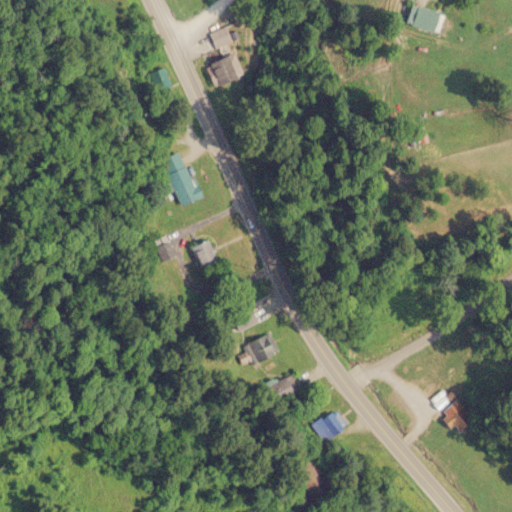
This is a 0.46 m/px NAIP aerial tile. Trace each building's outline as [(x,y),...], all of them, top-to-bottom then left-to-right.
[(403,22),(436,31),(441,12),(408,3),(403,22)] [(214,48),(230,41),(223,26),(208,33),(214,48)] [(241,73),(232,51),(206,62),(215,84),(241,73)] [(166,88),(165,68),(150,68),(151,89),(166,88)] [(158,159),(178,204),(197,195),(177,150),(158,159)] [(162,260),(173,255),(163,236),(153,241),(162,260)] [(189,245),(199,268),(215,261),(206,238),(189,245)] [(255,319),(246,302),(226,313),(235,330),(255,319)] [(278,349),(267,330),(243,344),(253,363),(278,349)] [(445,375),(432,362),(411,384),(424,397),(445,375)] [(299,389),(291,373),(264,386),(273,403),(299,389)] [(438,409),(451,429),(468,417),(455,398),(438,409)] [(326,438),(345,425),(333,408),(314,422),(326,438)] [(299,487),(315,480),(306,459),(290,467),(299,487)]
